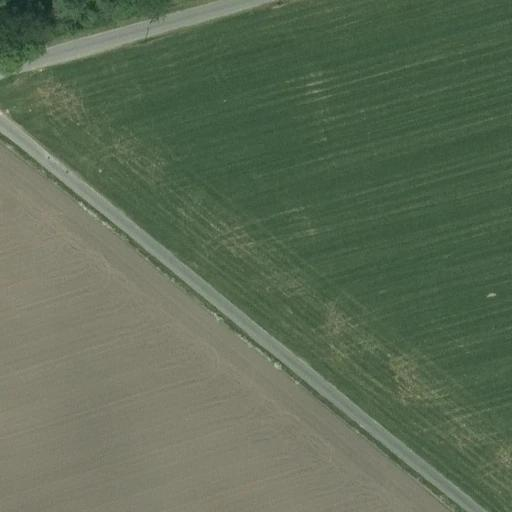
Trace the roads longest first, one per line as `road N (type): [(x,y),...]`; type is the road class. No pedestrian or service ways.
road 1 (unclassified): [(476,511),(0,124)]
road 2 (unclassified): [(0,75),(272,0)]
